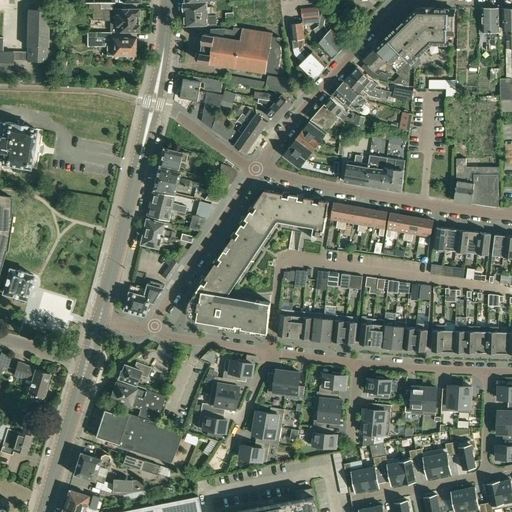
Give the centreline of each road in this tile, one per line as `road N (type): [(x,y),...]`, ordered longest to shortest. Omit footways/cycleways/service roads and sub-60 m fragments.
road 1 (residential): [(490,372),(270,353),(166,335),(151,324)]
road 2 (residential): [(511,216),(257,168)]
road 3 (unclassified): [(257,168),(404,0)]
road 4 (unclassified): [(151,324),(257,168)]
road 5 (secondary): [(99,319),(143,141)]
road 6 (secondary): [(42,511),(86,363)]
road 7 (residential): [(485,476),(361,501)]
